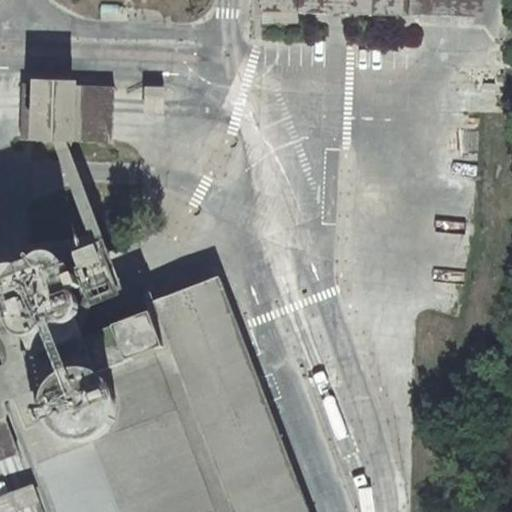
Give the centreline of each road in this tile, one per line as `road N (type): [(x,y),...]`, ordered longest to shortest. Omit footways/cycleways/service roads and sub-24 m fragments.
road 1 (unknown): [(245,120),(351,100),(375,108),(395,131),(396,328)]
road 2 (unknown): [(279,201),(81,147)]
